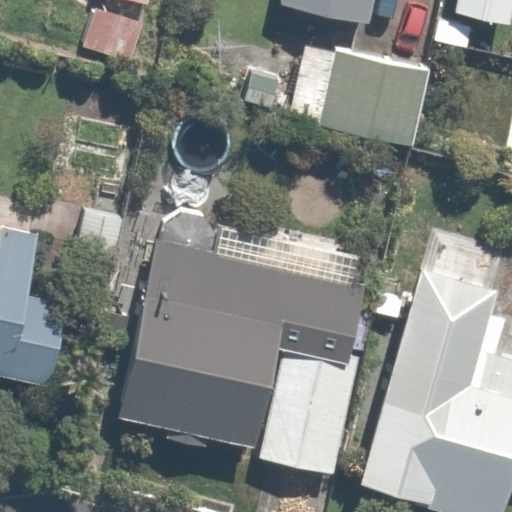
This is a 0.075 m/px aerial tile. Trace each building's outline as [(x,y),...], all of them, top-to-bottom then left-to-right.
[(147,0),(90,0),(81,37),(134,51),(147,0)] [(276,0),(365,22),(371,0),(276,0)] [(511,0),(449,0),(449,2),(511,18),(511,15),(511,0)] [(413,152),(429,58),(297,36),(282,131),(413,152)] [(115,269),(128,209),(80,198),(66,257),(115,269)] [(362,335),(279,318),(294,240),(143,210),(107,392),(258,421),(253,449),(336,466),(362,335)] [(0,366),(46,376),(64,287),(28,280),(39,223),(0,214),(0,366)] [(510,283),(416,256),(352,475),(478,511),(486,511),(511,426),(511,369),(487,362),(510,283)]
